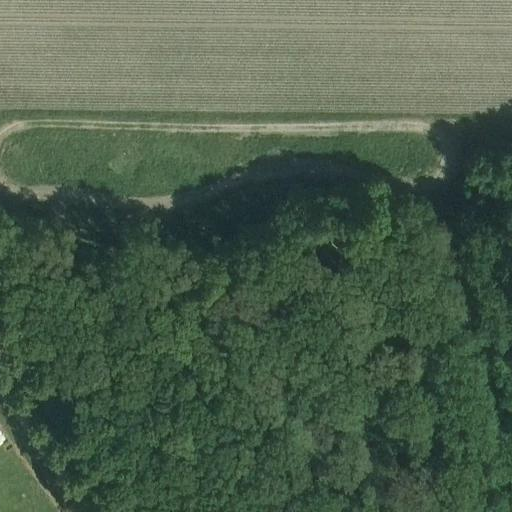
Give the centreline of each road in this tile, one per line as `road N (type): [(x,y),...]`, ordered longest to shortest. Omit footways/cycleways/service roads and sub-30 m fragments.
road 1 (track): [(0,219),(286,331),(387,342),(434,325)]
road 2 (tertiary): [(126,511),(0,329)]
